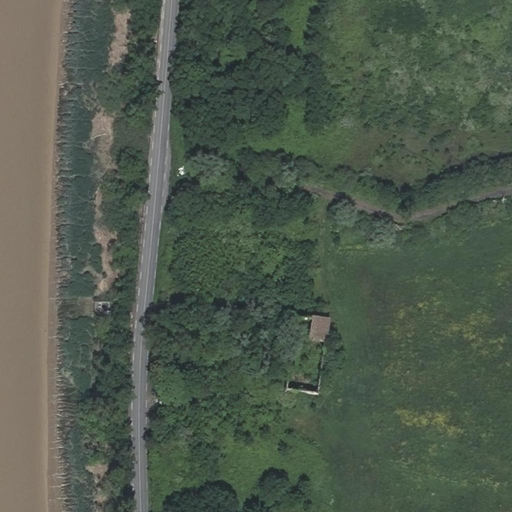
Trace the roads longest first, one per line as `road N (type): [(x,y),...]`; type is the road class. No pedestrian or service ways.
road 1 (tertiary): [(171,0),(140,351),(141,511)]
road 2 (track): [(227,185),(303,190),(410,217),(511,189)]
